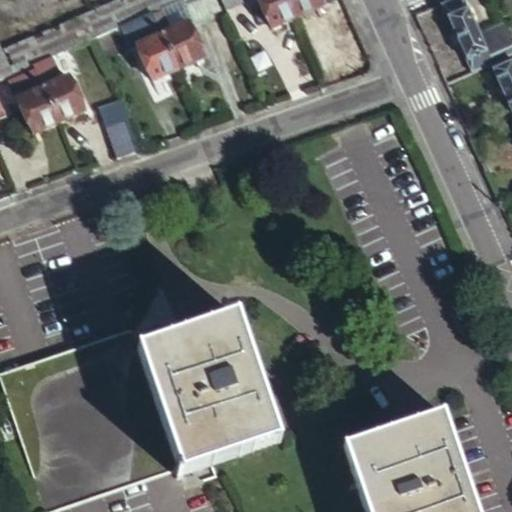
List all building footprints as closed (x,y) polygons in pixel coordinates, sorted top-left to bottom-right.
[(0,76),(31,62),(90,35),(150,9),(171,0),(107,0),(0,47),(0,76)] [(171,0),(150,9),(153,15),(176,67),(201,56),(187,22),(220,6),(217,0),(171,0)] [(260,0),(271,24),(295,14),(288,0),(260,0)] [(288,0),(295,14),(325,0),(288,0)] [(479,35),(463,0),(453,0),(443,5),(474,73),(511,55),(511,46),(502,25),(479,35)] [(176,67),(153,15),(142,20),(150,38),(136,45),(151,79),(176,67)] [(117,43),(111,29),(94,37),(100,50),(117,43)] [(511,62),(494,71),(511,112),(511,62)] [(34,69),(57,122),(81,110),(66,77),(49,84),(41,65),(34,69)] [(55,122),(57,122),(34,69),(9,81),(32,133),(55,122)] [(134,150),(123,120),(104,127),(115,157),(134,150)] [(276,448),(232,320),(134,355),(127,334),(0,379),(46,511),(67,511),(176,474),(178,481),(276,448)] [(473,511),(443,423),(441,416),(341,450),(362,511),(473,511)]
